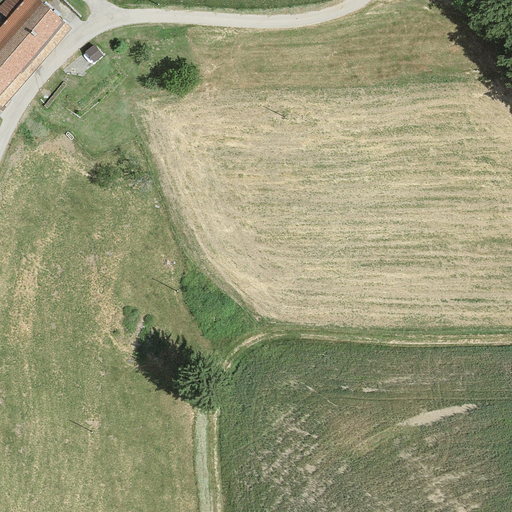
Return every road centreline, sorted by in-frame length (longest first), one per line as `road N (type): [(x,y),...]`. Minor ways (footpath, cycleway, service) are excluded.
road 1 (track): [(216,511),(213,414),(230,351),(269,332),(511,337)]
road 2 (track): [(0,149),(31,86),(79,35),(124,13),(256,19),(355,0)]
